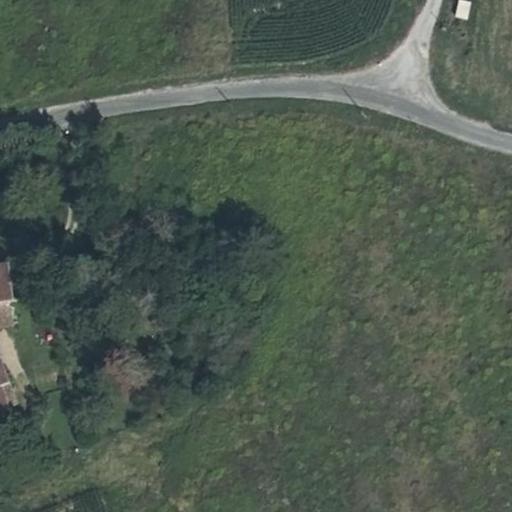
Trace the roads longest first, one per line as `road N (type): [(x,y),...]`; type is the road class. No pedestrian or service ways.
road 1 (unclassified): [(394,100),(273,87),(0,128)]
road 2 (unclassified): [(511,142),(394,100)]
